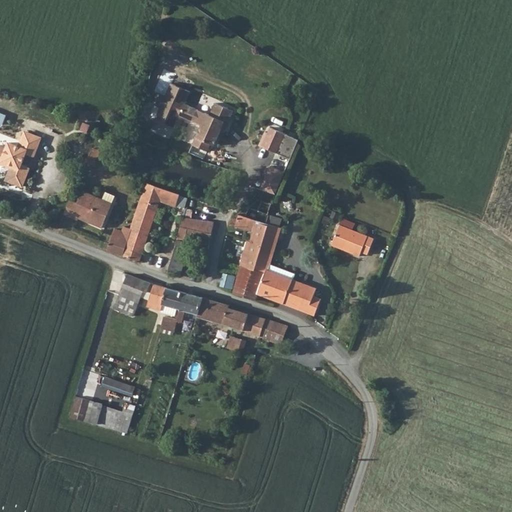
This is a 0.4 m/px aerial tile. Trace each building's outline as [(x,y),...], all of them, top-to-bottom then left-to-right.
[(209,116),(184,106),(189,93),(170,86),(165,98),(159,95),(154,107),(160,110),(155,122),(174,130),(179,118),(191,123),(192,120),(202,125),(192,146),(208,153),(211,145),(214,146),(221,130),(224,122),(228,124),(233,112),(214,104),(209,116)] [(270,128),(262,147),(291,159),(299,140),(270,128)] [(40,138),(24,132),(18,147),(8,143),(5,150),(0,147),(0,162),(1,162),(11,166),(10,168),(5,181),(22,187),(29,168),(21,165),(25,154),(33,157),(40,138)] [(95,165),(101,151),(93,147),(87,161),(95,165)] [(285,173),(271,167),(261,189),(276,194),(285,173)] [(122,255),(140,261),(159,206),(160,206),(162,200),(177,206),(181,194),(147,183),(131,229),(122,255)] [(83,190),(77,203),(70,200),(64,214),(78,220),(79,218),(102,228),(115,196),(106,192),(103,199),(83,190)] [(237,227),(245,230),(244,235),(243,239),(249,240),(257,220),(267,223),(269,215),(268,214),(272,203),(258,199),(250,206),(246,216),(239,214),(238,218),(232,217),(230,224),(235,227),(237,227)] [(338,219),(340,214),(333,211),(331,217),(338,219)] [(280,227),(283,218),(269,215),(267,223),(269,224),(280,227)] [(215,222),(184,217),(178,238),(201,245),(201,247),(209,249),(211,239),(215,222)] [(256,270),(265,273),(258,294),(274,300),(291,306),(315,316),(322,298),(314,296),(317,288),(285,276),(270,270),(271,264),(282,228),(280,227),(269,224),(260,253),(258,260),(256,270)] [(367,254),(374,238),(340,225),(332,245),(359,256),(361,251),(367,254)] [(122,231),(115,229),(107,250),(122,255),(131,229),(124,227),(122,231)] [(168,272),(177,242),(167,239),(158,269),(168,272)] [(180,276),(191,244),(177,240),(177,242),(168,272),(180,276)] [(245,249),(234,245),(232,252),(243,256),(245,249)] [(256,270),(258,260),(251,258),(243,256),(241,265),(256,270)] [(270,270),(285,276),(287,269),(271,264),(270,270)] [(256,270),(241,265),(234,293),(255,300),(258,294),(265,273),(256,270)] [(143,281),(127,274),(120,293),(137,299),(138,294),(140,289),(146,292),(147,289),(150,282),(143,281)] [(161,309),(163,304),(177,307),(180,308),(185,292),(155,283),(153,291),(150,298),(148,306),(161,309)] [(140,289),(138,294),(150,298),(153,291),(147,289),(146,292),(140,289)] [(185,309),(199,314),(204,297),(195,295),(185,292),(180,308),(177,317),(166,313),(161,326),(173,330),(176,320),(181,321),(185,309)] [(218,301),(204,297),(199,314),(198,316),(224,323),(229,308),(230,305),(218,301)] [(177,307),(163,304),(161,309),(160,311),(175,315),(177,307)] [(224,323),(269,338),(274,321),(266,319),(229,308),(224,323)] [(274,321),(269,338),(281,342),(288,326),(274,321)] [(232,336),(231,336),(228,347),(239,351),(242,339),(236,337),(234,336),(232,336)] [(106,376),(103,386),(135,396),(138,386),(106,376)] [(126,432),(129,424),(97,414),(95,422),(126,432)]
